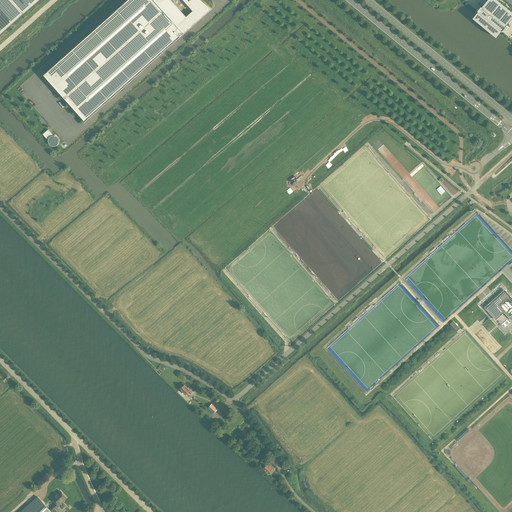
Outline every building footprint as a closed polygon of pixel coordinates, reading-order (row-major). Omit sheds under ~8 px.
[(0,0),(0,35),(26,12),(36,3),(34,1),(33,0),(0,0)] [(128,0),(44,75),(86,122),(212,9),(200,0),(128,0)] [(477,12),(473,16),(497,36),(498,34),(501,30),(511,16),(511,12),(496,0),(487,0),(481,7),(480,7),(477,11),(477,12)] [(48,130),(43,134),(48,140),(48,141),(48,142),(48,143),(49,144),(49,145),(50,145),(51,146),(52,146),(53,146),(54,147),(54,146),(55,146),(56,146),(57,146),(57,145),(58,145),(58,144),(59,143),(59,142),(59,141),(59,140),(59,139),(58,138),(57,137),(56,136),(55,136),(54,136),(53,136),(48,130)] [(511,298),(505,291),(486,308),(496,318),(503,311),(508,318),(509,317),(511,320),(511,319),(511,298)] [(457,332),(460,329),(453,321),(450,324),(457,332)] [(190,394),(192,392),(188,388),(184,385),(180,389),(186,395),(188,392),(190,394)] [(214,413),(218,409),(212,404),(208,408),(214,413)] [(459,441),(470,430),(468,428),(457,439),(459,441)] [(265,465),(263,468),(262,469),(269,474),(273,469),(269,466),(270,466),(263,460),(261,462),(265,465)] [(50,508),(53,511),(55,509),(62,503),(61,502),(66,498),(60,491),(52,499),(56,503),(50,508)] [(51,511),(38,497),(21,511),(57,511),(55,509),(53,511),(51,511)]
